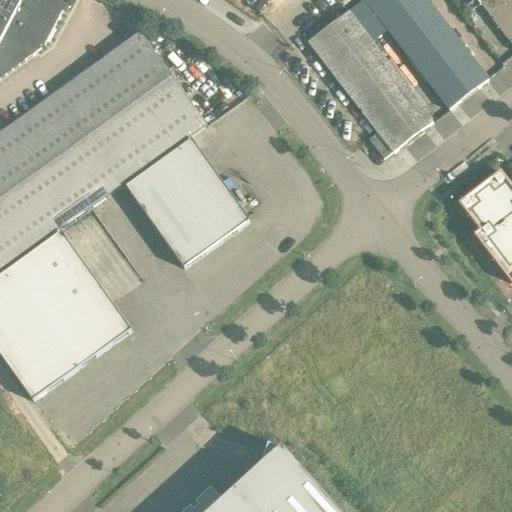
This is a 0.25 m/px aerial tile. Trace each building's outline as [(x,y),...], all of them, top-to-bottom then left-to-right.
[(39,49),(41,45),(45,47),(65,7),(51,0),(0,0),(0,80),(41,51),(39,49)] [(450,113),(489,83),(425,0),(366,0),(364,2),(450,113)] [(511,0),(475,0),(511,47),(511,0)] [(358,26),(348,14),(309,44),(379,135),(369,142),(384,162),(393,154),(394,155),(433,125),(372,45),(358,26)] [(141,36),(0,137),(0,275),(124,187),(207,128),(141,36)] [(192,143),(126,190),(185,271),(250,224),(192,143)] [(511,188),(501,174),(459,206),(480,233),(474,238),(511,286),(511,188)] [(62,236),(0,280),(0,357),(34,404),(132,334),(62,236)] [(339,511),(284,450),(281,453),(270,449),(263,468),(224,504),(211,489),(185,511),(339,511)]
